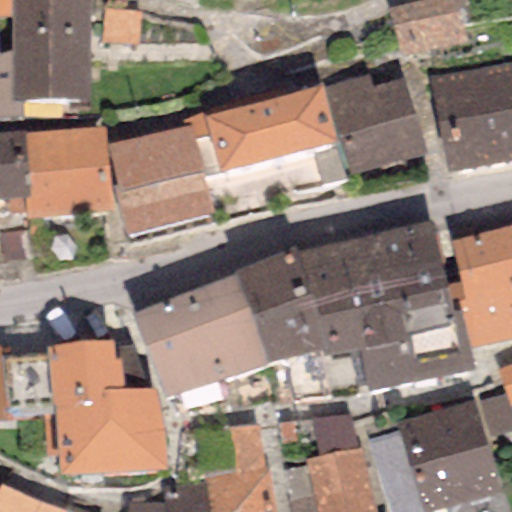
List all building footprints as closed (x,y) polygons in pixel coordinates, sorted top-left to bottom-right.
[(0,0),(0,27),(11,28),(11,0),(0,0)] [(11,0),(11,28),(10,116),(23,116),(86,117),(87,0),(11,0)] [(451,2),(388,17),(400,65),(463,50),(451,2)] [(10,116),(11,28),(0,27),(0,133),(22,133),(23,116),(10,116)] [(511,66),(425,84),(447,187),(511,173),(511,66)] [(323,90),(350,187),(426,167),(402,86),(374,94),(370,79),(323,90)] [(321,100),(204,129),(221,186),(335,160),(321,100)] [(110,222),(103,136),(24,141),(30,210),(24,211),(26,232),(110,222)] [(189,140),(114,159),(124,198),(116,200),(127,244),(210,223),(189,140)] [(24,141),(0,143),(0,212),(24,211),(30,210),(24,141)] [(292,259),(233,284),(267,376),(320,366),(321,373),(357,366),(367,407),(474,383),(467,359),(460,327),(453,328),(446,295),(429,231),(292,259)] [(458,293),(446,295),(453,328),(460,327),(467,359),(511,348),(511,235),(448,251),(458,293)] [(233,284),(133,323),(166,410),(267,376),(233,284)] [(112,351),(46,355),(61,489),(166,484),(162,440),(155,402),(122,402),(121,369),(113,369),(112,351)] [(9,355),(0,355),(0,431),(9,431),(9,355)] [(511,413),(511,369),(496,376),(510,414),(511,413)] [(473,410),(396,431),(419,511),(466,511),(499,503),(473,410)] [(305,471),(284,476),(290,511),(371,511),(350,420),(310,421),(318,461),(305,465),(305,471)] [(164,509),(127,511),(275,511),(268,471),(264,471),(257,431),(195,434),(203,487),(163,490),(164,509)] [(48,511),(0,490),(0,511),(48,511)]
